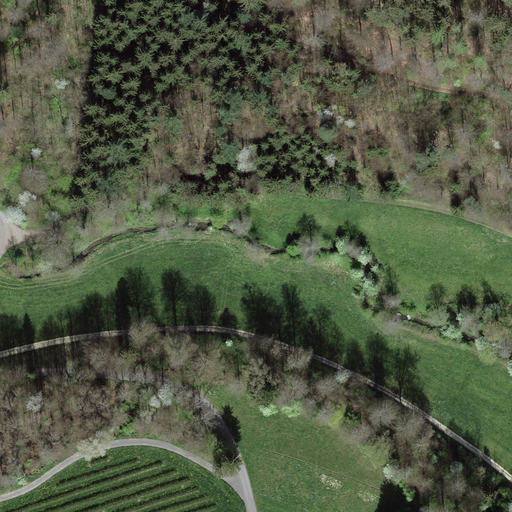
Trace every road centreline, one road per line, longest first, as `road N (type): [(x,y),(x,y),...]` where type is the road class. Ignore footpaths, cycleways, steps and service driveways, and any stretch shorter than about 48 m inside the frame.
road 1 (track): [(511,479),(356,375),(237,332),(112,333),(0,354)]
road 2 (track): [(511,231),(427,208),(172,173),(128,179),(39,235),(5,235)]
road 3 (track): [(163,0),(422,87),(511,97)]
road 4 (track): [(0,499),(84,451),(134,441),(177,450),(248,495)]
road 5 (unclassified): [(196,398),(135,375),(0,375)]
road 6 (residential): [(252,511),(224,433),(196,398)]
